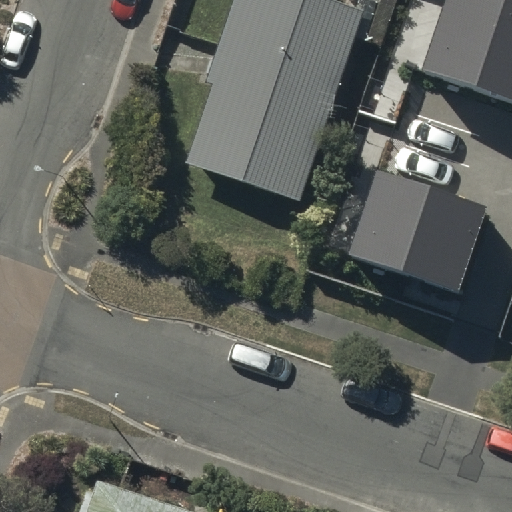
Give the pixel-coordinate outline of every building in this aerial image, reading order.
[(357,15),(311,0),(236,0),(208,81),(218,84),(192,159),(295,195),(357,15)] [(397,0),(397,3),(442,17),(447,0),(397,0)] [(511,0),(448,0),(424,75),(511,104),(511,0)] [(477,211),(376,178),(350,258),(451,291),(477,211)] [(159,511),(101,492),(94,511),(159,511)]
